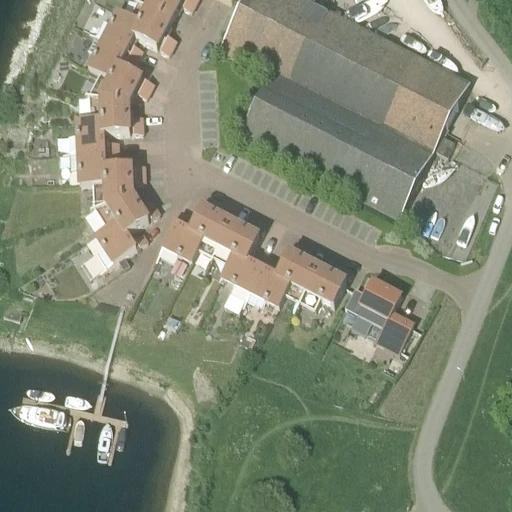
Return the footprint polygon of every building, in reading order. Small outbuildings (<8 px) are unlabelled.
[(144,0),(139,10),(170,26),(183,0),(144,0)] [(190,0),(187,0),(185,6),(193,11),(197,3),(190,0)] [(399,228),(436,158),(443,144),(447,137),(460,111),(469,94),(326,20),(324,24),(308,15),(310,11),(288,0),(250,0),(243,15),(220,57),(271,83),(238,144),(399,228)] [(185,6),(181,14),(189,18),(193,11),(185,6)] [(109,31),(133,44),(134,45),(155,55),(160,46),(170,27),(170,26),(139,10),(139,11),(132,25),(116,17),(110,29),(110,30),(109,31)] [(95,42),(126,58),(129,53),(131,48),(133,44),(109,31),(103,28),(102,28),(100,32),(95,42)] [(94,43),(87,57),(88,57),(95,61),(119,73),(126,59),(126,58),(95,42),(95,43),(94,43)] [(166,43),(162,50),(171,54),(174,47),(175,47),(166,43)] [(162,50),(159,57),(165,60),(167,62),(171,54),(162,50)] [(132,53),(129,60),(137,65),(141,57),(132,53)] [(129,60),(125,68),(134,72),(137,65),(129,60)] [(95,61),(87,76),(102,84),(93,103),(128,111),(141,85),(119,73),(95,61)] [(144,87),(141,94),(149,98),(153,91),(145,87),(144,87)] [(141,94),(137,101),(145,105),(149,98),(141,94)] [(93,125),(76,126),(76,127),(77,142),(104,141),(129,140),(129,125),(128,111),(93,103),(94,125),(93,125)] [(142,124),(132,124),(132,125),(132,132),(142,132),(142,124)] [(142,132),(132,132),(133,141),(142,140),(142,132)] [(77,142),(69,143),(69,144),(70,159),(105,158),(104,150),(104,142),(104,141),(77,142)] [(455,150),(443,144),(436,158),(448,165),(455,150)] [(117,149),(108,150),(108,158),(118,158),(117,150),(117,149)] [(105,158),(70,159),(70,160),(70,176),(78,175),(105,174),(106,174),(105,167),(105,159),(105,158)] [(118,158),(108,158),(109,166),(118,166),(118,158)] [(105,174),(78,175),(78,177),(79,192),(96,191),(96,192),(97,214),(109,210),(132,203),(132,201),(131,174),(131,173),(110,174),(106,174),(105,174)] [(144,173),(134,173),(134,174),(135,181),(144,181),(144,173)] [(144,181),(135,181),(135,189),(145,189),(144,181)] [(109,233),(95,243),(103,256),(104,256),(127,241),(127,242),(139,234),(144,231),(144,230),(148,228),(132,203),(109,210),(97,214),(97,215),(98,215),(109,233)] [(207,203),(203,211),(203,212),(210,215),(215,206),(207,203)] [(215,206),(210,215),(217,219),(221,211),(222,210),(215,206)] [(145,210),(142,212),(147,219),(155,214),(150,207),(145,210)] [(155,214),(147,219),(151,226),(154,224),(159,221),(155,214)] [(185,248),(177,262),(178,262),(192,269),(200,254),(213,261),(214,261),(230,230),(216,222),(202,215),(201,215),(190,237),(190,238),(185,248)] [(180,218),(176,226),(184,230),(188,222),(181,218),(180,218)] [(251,225),(246,234),(247,234),(254,238),(258,229),(251,225)] [(258,229),(254,238),(261,241),(265,234),(265,233),(258,229)] [(160,258),(158,261),(159,262),(174,269),(177,262),(185,248),(190,238),(190,237),(182,234),(175,230),(174,230),(160,258)] [(230,230),(214,261),(215,261),(229,269),(221,284),(231,289),(235,291),(247,267),(248,267),(259,245),(245,237),(230,230)] [(103,256),(96,261),(97,261),(105,274),(106,275),(136,256),(135,255),(132,249),(127,242),(127,241),(104,256),(103,256)] [(143,242),(134,247),(135,247),(139,254),(147,249),(143,242)] [(294,248),(290,256),(290,257),(297,260),(302,252),(294,248)] [(302,252),(297,260),(304,264),(308,256),(309,255),(302,252)] [(261,259),(257,267),(257,268),(264,271),(268,263),(261,259)] [(273,289),(264,307),(265,307),(279,314),(287,299),(300,306),(301,306),(317,275),(303,267),(289,260),(288,260),(277,282),(273,289)] [(268,263),(264,271),(271,275),(275,267),(269,263),(268,263)] [(235,291),(231,299),(236,301),(245,306),(246,307),(262,275),(255,271),(248,267),(247,267),(235,291)] [(338,270),(333,279),(334,279),(341,282),(345,274),(338,270)] [(345,274),(341,282),(348,286),(352,278),(345,274)] [(262,275),(246,307),(247,307),(261,314),(264,307),(273,289),(277,282),(270,278),(263,275),(262,275)] [(317,275),(301,306),(302,306),(316,314),(317,314),(321,307),(334,314),(346,290),(332,282),(317,275)] [(378,351),(399,362),(412,335),(391,324),(400,305),(372,291),(360,313),(363,315),(359,325),(384,338),(378,351)]
